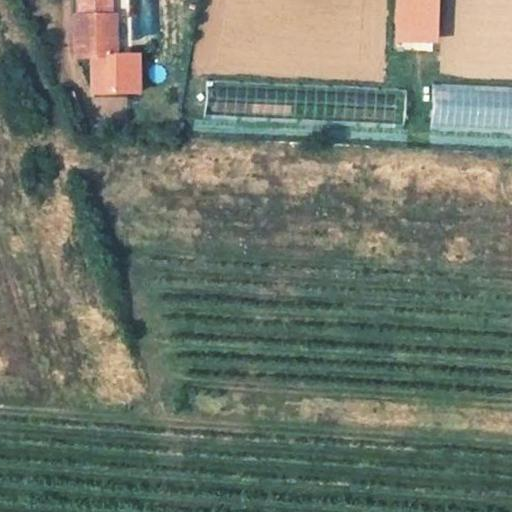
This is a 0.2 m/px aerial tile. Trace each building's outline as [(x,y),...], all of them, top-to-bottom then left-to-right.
[(110,38),(112,8),(123,10),(124,0),(94,0),(90,35),(110,38)] [(110,38),(120,39),(123,10),(112,8),(110,38)] [(120,79),(125,40),(120,39),(110,38),(90,35),(85,35),(80,74),(92,76),(87,113),(132,118),(134,100),(125,80),(120,79)] [(208,117),(401,123),(402,89),(209,84),(208,117)] [(511,87),(434,87),(433,130),(511,131),(511,87)]
